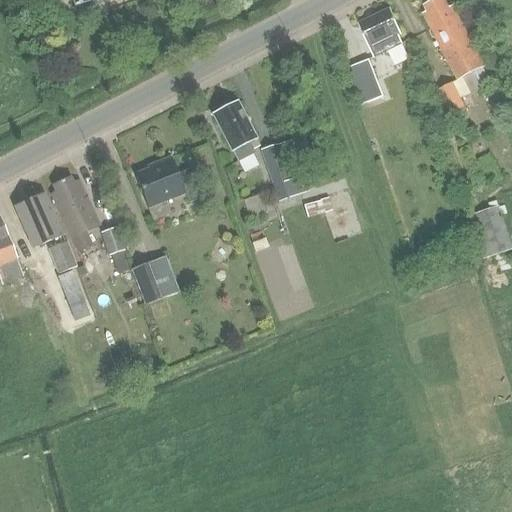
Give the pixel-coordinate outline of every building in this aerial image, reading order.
[(429,11),(423,14),(432,31),(430,34),(433,40),(437,40),(458,82),(484,68),(453,7),(448,9),(443,0),(437,0),(426,6),(429,11)] [(374,58),(402,44),(399,36),(402,35),(391,9),(359,25),(374,58)] [(454,84),(439,91),(451,116),(466,108),(454,84)] [(245,142),(255,137),(237,102),(213,114),(238,162),(251,153),(245,142)] [(288,168),(303,162),(296,141),(280,147),(288,168)] [(278,146),(260,152),(280,204),(309,193),(304,178),(291,182),(278,146)] [(148,169),(149,171),(135,176),(149,210),(186,196),(190,205),(205,199),(193,169),(178,175),(172,159),(148,169)] [(482,159),(477,161),(480,168),(485,165),(482,159)] [(73,184),(70,178),(53,187),(56,193),(51,195),(79,256),(94,249),(87,233),(100,226),(79,181),(73,184)] [(62,274),(76,269),(66,243),(65,244),(44,195),(14,208),(33,250),(52,242),(54,248),(52,249),(62,274)] [(259,196),(243,202),(250,220),(266,214),(259,196)] [(321,203),(304,208),(307,219),(308,219),(324,215),(332,213),(329,200),(320,202),(321,203)] [(499,209),(471,217),(485,260),(511,251),(511,247),(501,214),(499,209)] [(0,280),(2,286),(23,278),(16,260),(17,260),(0,218),(0,280)] [(115,230),(100,235),(108,258),(123,253),(115,230)] [(421,247),(415,262),(427,268),(434,253),(421,247)] [(145,307),(165,300),(152,265),(148,266),(132,272),(145,307)]
